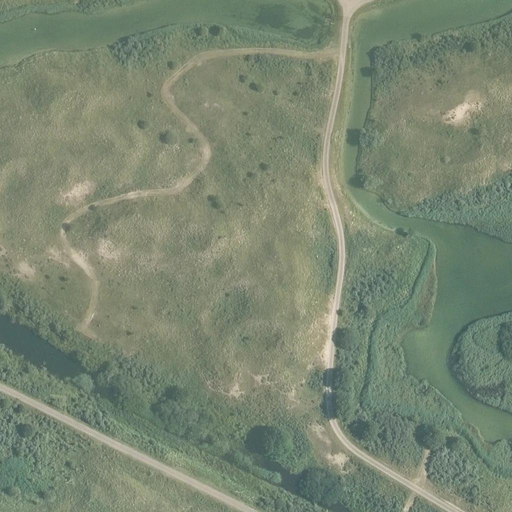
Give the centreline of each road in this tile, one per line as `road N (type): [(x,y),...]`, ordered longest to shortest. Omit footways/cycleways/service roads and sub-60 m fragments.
road 1 (track): [(349,6),(327,168),(343,241),(332,416),(345,442),(454,511)]
road 2 (track): [(252,511),(0,386)]
